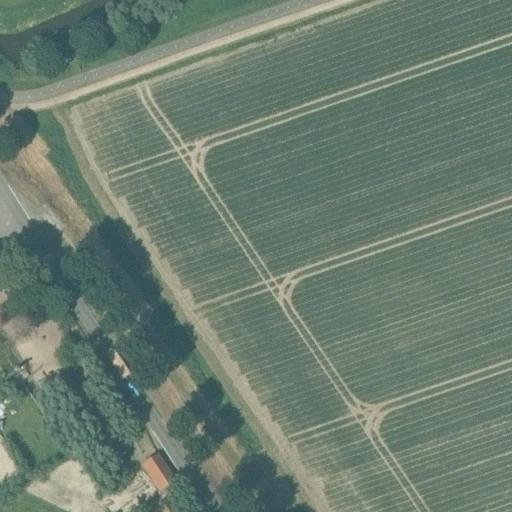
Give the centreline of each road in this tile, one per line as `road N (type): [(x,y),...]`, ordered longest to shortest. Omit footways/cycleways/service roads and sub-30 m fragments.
road 1 (unknown): [(344,0),(25,110),(8,108),(3,96)]
road 2 (unclassified): [(218,511),(16,215)]
